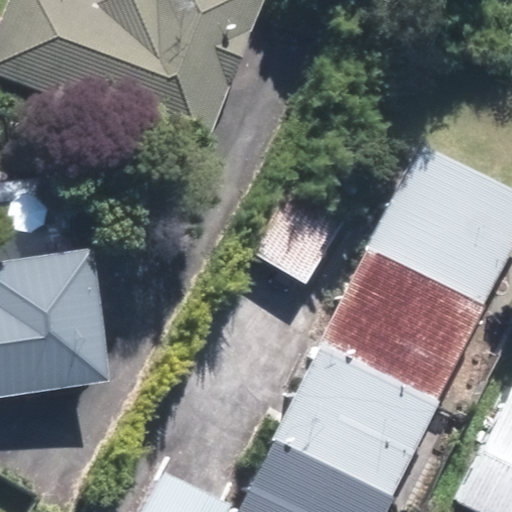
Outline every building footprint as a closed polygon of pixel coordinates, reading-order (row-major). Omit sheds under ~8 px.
[(6,0),(0,18),(0,74),(203,152),(261,0),(6,0)] [(380,511),(511,244),(511,190),(415,143),(234,511),(380,511)] [(253,253),(303,284),(342,221),(292,190),(253,253)] [(0,217),(0,395),(105,381),(86,248),(71,250),(65,209),(0,217)] [(511,511),(511,376),(449,498),(477,511),(511,511)] [(222,511),(227,504),(158,471),(138,511),(222,511)]
